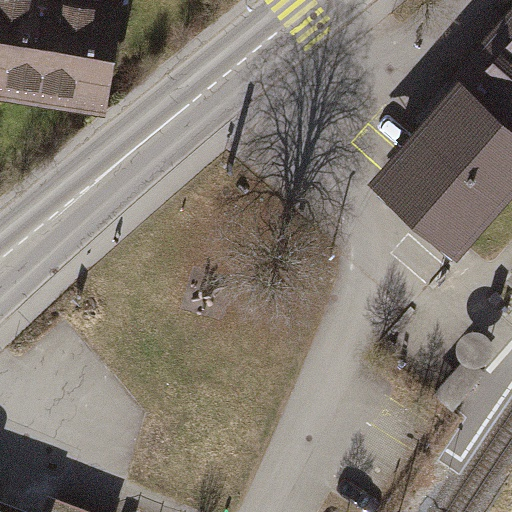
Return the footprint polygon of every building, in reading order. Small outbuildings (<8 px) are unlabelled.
[(0,0),(0,94),(103,112),(122,0),(0,0)] [(453,246),(511,177),(511,17),(445,95),(442,93),(420,118),(425,122),(375,179),(453,246)] [(465,333),(460,337),(457,342),(455,348),(456,354),(458,360),(462,364),(467,368),(473,369),(479,368),(485,366),(490,361),(493,355),(494,349),(492,342),(489,337),(483,333),(477,331),(470,331),(465,333)] [(468,356),(434,395),(454,412),(456,409),(487,373),(468,356)] [(0,511),(97,511),(49,494),(42,511),(8,511),(0,509),(0,511)]
